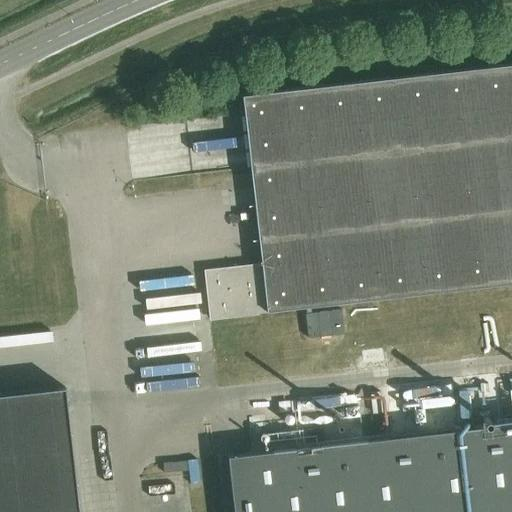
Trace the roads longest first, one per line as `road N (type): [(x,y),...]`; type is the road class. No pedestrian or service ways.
road 1 (unknown): [(84,167),(245,149)]
road 2 (unknown): [(93,231),(252,220)]
road 3 (tertiary): [(0,67),(142,0)]
